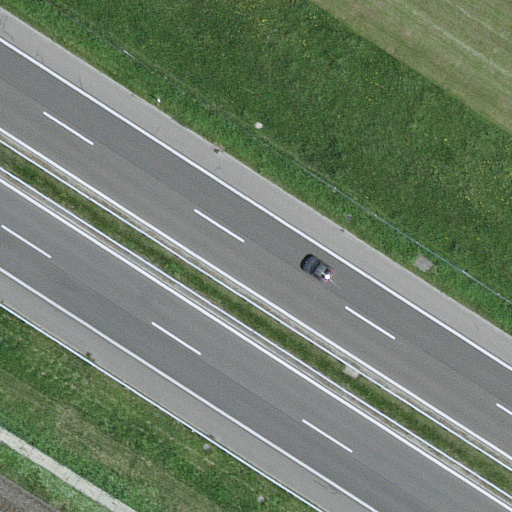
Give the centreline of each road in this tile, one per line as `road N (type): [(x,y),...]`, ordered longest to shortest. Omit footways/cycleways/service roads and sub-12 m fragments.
road 1 (motorway): [(511,415),(0,84)]
road 2 (motorway): [(0,224),(445,511)]
